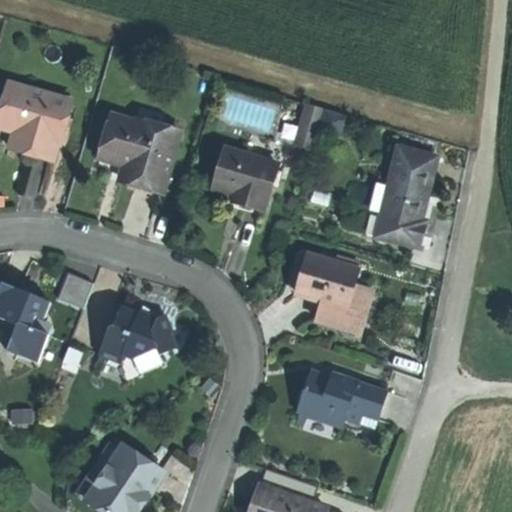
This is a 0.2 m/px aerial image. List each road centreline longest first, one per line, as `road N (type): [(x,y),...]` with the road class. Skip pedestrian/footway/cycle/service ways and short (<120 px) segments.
road 1 (track): [(500,0),(488,146),(434,402),(491,387),(511,390)]
road 2 (residential): [(0,234),(65,233),(178,269),(234,309),(250,376),(206,511)]
